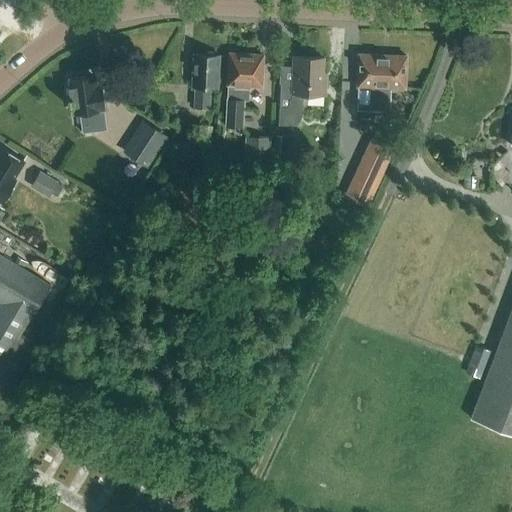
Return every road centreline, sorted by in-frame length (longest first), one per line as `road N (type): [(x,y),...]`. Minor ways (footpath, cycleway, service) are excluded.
road 1 (tertiary): [(511,21),(183,6)]
road 2 (tertiary): [(0,87),(39,54),(99,22),(183,6)]
